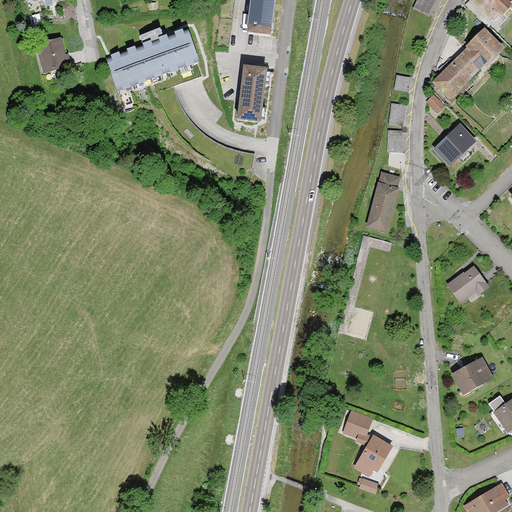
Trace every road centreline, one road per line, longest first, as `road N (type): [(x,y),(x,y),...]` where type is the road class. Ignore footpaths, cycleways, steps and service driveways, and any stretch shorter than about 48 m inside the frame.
road 1 (track): [(293,0),(245,318),(178,427),(140,511)]
road 2 (secondary): [(353,0),(317,143),(249,511)]
road 3 (residential): [(415,176),(437,490)]
road 4 (residential): [(457,0),(426,68),(415,176)]
road 5 (unknown): [(272,156),(200,114),(175,49)]
